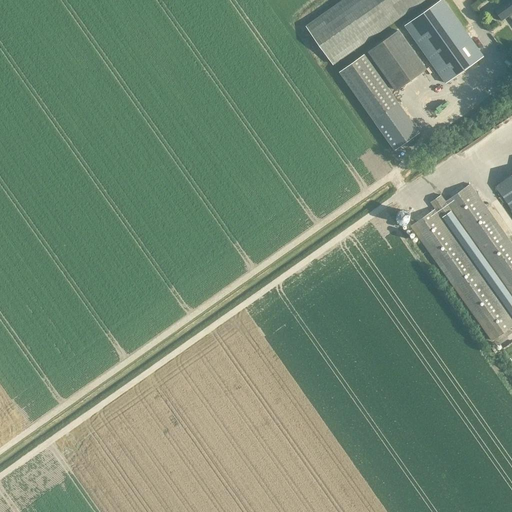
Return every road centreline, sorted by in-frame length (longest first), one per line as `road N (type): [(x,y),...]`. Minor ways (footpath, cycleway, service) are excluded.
road 1 (track): [(511,76),(414,148),(394,173),(0,451)]
road 2 (track): [(0,476),(403,191),(511,141)]
